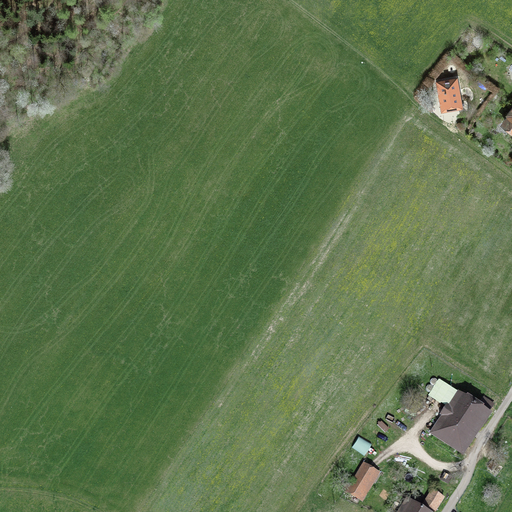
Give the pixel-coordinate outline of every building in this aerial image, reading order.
[(437,82),(442,111),(461,107),(456,79),(437,82)] [(511,133),(511,108),(508,114),(506,112),(496,126),(507,134),(509,131),(511,133)] [(460,393),(433,433),(462,453),(489,413),(488,412),(493,405),(483,398),(478,405),(460,393)] [(363,465),(348,491),(361,498),(376,473),(363,465)] [(434,511),(444,498),(432,490),(421,508),(407,499),(398,511),(434,511)]
